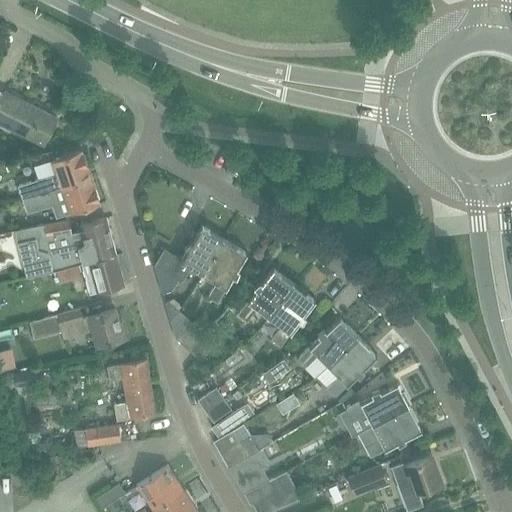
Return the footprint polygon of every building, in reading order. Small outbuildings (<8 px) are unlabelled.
[(4,91),(0,100),(0,122),(28,137),(30,134),(45,141),(57,117),(4,91)] [(22,198),(23,198),(34,197),(90,177),(86,168),(88,167),(82,152),(81,150),(52,160),(52,161),(57,174),(46,178),(18,187),(22,198)] [(34,197),(23,198),(23,199),(27,212),(53,204),(57,218),(101,204),(100,203),(100,201),(94,186),(93,186),(90,177),(34,197)] [(56,270),(79,264),(81,263),(116,255),(106,218),(79,224),(81,230),(71,232),(69,220),(18,230),(26,276),(24,276),(24,277),(56,270)] [(190,267),(202,275),(224,238),(201,225),(191,241),(189,240),(184,247),(187,250),(181,258),(164,248),(154,265),(162,293),(171,290),(178,279),(182,281),(190,267)] [(224,238),(202,275),(216,283),(207,296),(218,303),(233,277),(236,279),(239,270),(237,269),(247,252),(224,238)] [(124,285),(116,255),(81,263),(89,294),(98,292),(124,285)] [(79,264),(56,270),(59,281),(79,276),(78,271),(81,270),(79,264)] [(256,308),(268,318),(294,283),(273,267),(261,282),(260,281),(253,287),(256,290),(237,315),(246,321),(256,308)] [(294,283),(268,318),(280,326),(270,339),(280,346),(299,322),(301,324),(306,316),(304,314),(316,299),(294,283)] [(177,309),(169,301),(165,302),(170,318),(177,309)] [(92,330),(97,346),(124,338),(116,310),(83,319),(79,307),(28,322),(33,339),(61,331),(63,338),(92,330)] [(194,325),(177,309),(170,318),(176,337),(179,340),(180,340),(194,325)] [(317,354),(328,365),(358,336),(339,317),(326,330),(324,328),(317,334),(319,337),(298,358),(305,365),(317,354)] [(194,325),(180,340),(179,340),(188,349),(203,334),(194,325)] [(213,343),(203,334),(188,349),(198,359),(213,343)] [(358,336),(328,365),(316,377),(335,396),(357,375),(359,377),(365,370),(363,368),(377,355),(358,336)] [(247,368),(260,356),(252,347),(239,358),(247,368)] [(114,404),(117,419),(155,413),(146,359),(107,366),(110,380),(122,377),(127,402),(114,404)] [(283,359),(268,370),(275,379),(291,368),(283,359)] [(40,368),(14,374),(17,387),(43,382),(40,368)] [(366,428),(371,425),(410,405),(398,381),(381,390),(380,388),(371,391),(372,395),(346,408),(351,418),(359,414),(366,428)] [(198,400),(206,411),(222,399),(214,388),(198,400)] [(222,399),(206,411),(213,421),(229,410),(222,399)] [(410,405),(371,425),(378,438),(364,445),(370,456),(397,442),(398,445),(406,440),(405,438),(422,429),(410,405)] [(74,430),(76,447),(121,440),(118,423),(74,430)] [(214,441),(229,467),(259,450),(250,435),(238,442),(232,431),(214,441)] [(243,493),(244,493),(269,479),(262,467),(267,464),(259,450),(229,467),(243,493)] [(429,457),(404,466),(403,462),(391,466),(407,511),(424,505),(419,492),(443,483),(437,468),(434,469),(429,457)] [(136,485),(152,511),(162,504),(160,501),(169,496),(170,498),(183,489),(168,465),(136,485)] [(386,484),(380,467),(354,478),(360,494),(386,484)] [(269,479),(244,493),(250,504),(274,491),(281,506),(299,498),(290,482),(284,472),(270,480),(269,479)] [(119,483),(118,483),(95,498),(102,508),(125,493),(119,483)] [(162,504),(152,511),(197,511),(183,489),(170,498),(169,496),(160,501),(162,504)]
